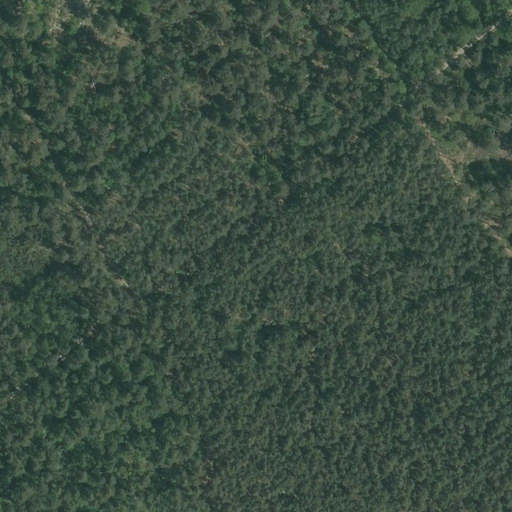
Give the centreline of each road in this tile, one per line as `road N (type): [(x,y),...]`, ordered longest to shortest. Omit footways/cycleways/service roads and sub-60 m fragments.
road 1 (track): [(511,10),(178,281),(131,296),(0,406)]
road 2 (track): [(217,511),(201,421),(136,330),(131,296),(0,63)]
road 3 (track): [(406,98),(468,202),(511,256)]
